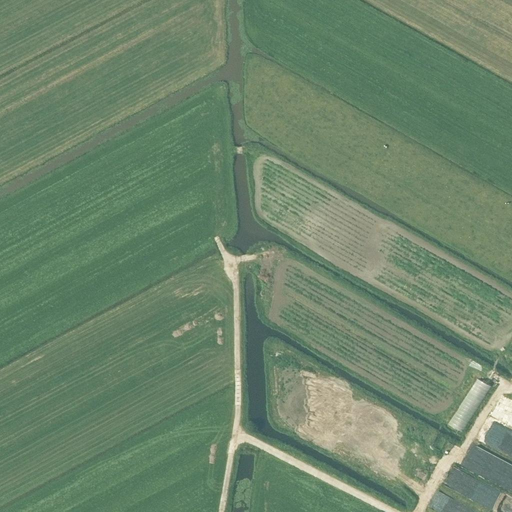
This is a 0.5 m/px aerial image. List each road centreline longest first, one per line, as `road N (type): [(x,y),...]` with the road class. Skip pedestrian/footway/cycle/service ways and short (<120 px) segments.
road 1 (track): [(511,386),(284,257),(262,254)]
road 2 (track): [(220,511),(238,384),(233,273),(215,237)]
